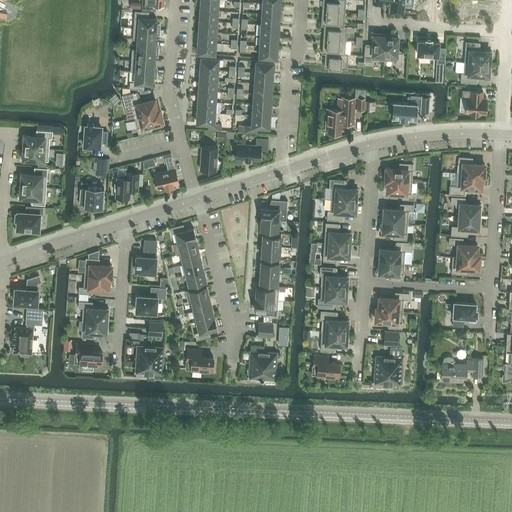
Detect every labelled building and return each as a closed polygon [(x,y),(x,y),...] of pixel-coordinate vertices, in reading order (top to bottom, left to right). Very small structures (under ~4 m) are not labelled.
[(163,0),(142,0),(141,10),(155,11),(155,5),(163,6),(163,0)] [(218,0),(212,0),(200,0),(200,10),(218,11),(218,0)] [(323,11),(345,12),(345,0),(322,0),(323,0),(322,0),(322,5),(324,6),(323,11)] [(372,0),(372,3),(382,3),(383,2),(390,3),(390,10),(394,10),(396,12),(398,13),(400,12),(402,11),(403,11),(404,5),(413,6),(413,0),(372,0)] [(280,15),(280,5),(263,3),(262,14),(280,15)] [(200,10),(199,21),(217,22),(218,11),(200,10)] [(148,11),(135,11),(134,28),(159,30),(160,26),(156,26),(156,24),(157,24),(156,23),(157,18),(147,17),(148,12),(148,11)] [(323,17),(321,16),(320,22),(321,22),(321,25),(324,25),(344,26),(345,12),(323,11),(323,17)] [(279,26),(280,15),(262,14),(261,25),(279,26)] [(217,22),(199,21),(199,31),(216,33),(217,22)] [(278,37),(279,26),(261,25),(261,36),(278,37)] [(324,28),(323,28),(323,33),(325,33),(325,38),(324,38),(324,39),(346,40),(347,26),(344,26),(324,25),(324,28)] [(159,33),(159,30),(134,28),(133,39),(137,39),(138,39),(155,40),(156,32),(159,33)] [(216,33),(199,31),(198,42),(216,43),(216,33)] [(387,36),(382,35),(382,34),(374,33),(373,46),(366,45),(365,45),(364,61),(373,61),(373,59),(383,60),(384,45),(386,45),(387,34),(387,36)] [(390,36),(387,36),(387,34),(386,45),(384,45),(383,60),(396,61),(395,65),(402,66),(403,52),(402,52),(402,53),(397,52),(398,35),(390,34),(390,36)] [(277,48),(278,37),(261,36),(260,47),(277,48)] [(137,39),(136,49),(137,49),(137,50),(158,51),(158,48),(155,48),(155,40),(138,39),(137,39)] [(324,44),(322,44),(322,49),(322,53),(325,53),(325,52),(345,54),(346,40),(324,39),(325,39),(324,44)] [(418,40),(417,54),(420,54),(420,56),(429,57),(430,55),(437,55),(437,62),(444,62),(445,48),(439,47),(439,41),(431,41),(432,39),(425,39),(424,40),(418,40)] [(466,41),(464,61),(489,63),(490,58),(491,58),(492,51),(478,50),(479,42),(466,41)] [(216,43),(198,42),(197,53),(215,54),(216,43)] [(277,48),(260,47),(259,57),(277,58),(277,48)] [(132,60),(154,62),(154,57),(155,57),(155,56),(154,56),(154,54),(158,54),(158,51),(137,50),(137,49),(136,49),(132,49),(132,60)] [(325,56),(324,56),(324,61),(326,61),(326,66),(325,66),(325,67),(347,68),(348,54),(345,54),(325,52),(325,53),(325,56)] [(219,58),(201,57),(200,69),(218,70),(219,58)] [(135,71),(156,73),(157,69),(153,69),(153,67),(154,67),(153,67),(154,62),(132,60),(131,71),(135,71)] [(256,61),(255,73),(273,74),(274,62),(256,61)] [(489,63),(464,61),(464,73),(461,73),(461,82),(476,83),(476,82),(477,74),(490,75),(491,68),(489,68),(489,63)] [(218,70),(200,69),(200,80),(217,81),(218,70)] [(130,81),(130,88),(143,89),(143,88),(143,83),(152,84),(153,78),(153,77),(153,76),(156,76),(156,73),(135,71),(134,82),(130,81)] [(255,73),(255,84),(272,85),(273,74),(255,73)] [(217,81),(200,80),(199,91),(216,92),(217,81)] [(272,85),(255,84),(254,94),(271,96),(272,85)] [(356,89),(355,97),(365,98),(365,90),(356,89)] [(469,113),(481,114),(481,113),(486,113),(486,111),(487,111),(488,101),(484,101),(484,98),(482,98),(483,90),(470,89),(470,90),(463,89),(462,97),(467,97),(466,112),(469,112),(469,113)] [(155,99),(139,103),(137,92),(137,91),(122,94),(125,107),(132,105),(135,117),(149,113),(148,111),(157,109),(155,99)] [(216,92),(199,91),(198,101),(216,103),(216,92)] [(253,105),(271,106),(271,96),(254,94),(253,105)] [(393,102),(393,103),(392,103),(391,104),(390,110),(391,111),(393,111),(392,116),(392,117),(393,117),(400,118),(400,119),(401,119),(407,119),(408,119),(408,118),(415,119),(416,119),(416,118),(417,110),(421,110),(421,111),(420,111),(420,112),(421,112),(421,111),(428,112),(429,112),(429,111),(428,111),(429,97),(430,97),(430,96),(429,96),(422,96),(422,95),(421,95),(421,96),(422,96),(421,99),(417,99),(416,103),(394,102),(394,101),(393,101),(393,102)] [(326,129),(329,129),(329,132),(339,133),(340,130),(343,130),(344,123),(354,124),(355,97),(342,96),(341,99),(342,99),(341,109),(327,108),(326,129)] [(216,103),(198,101),(197,112),(215,113),(216,103)] [(253,105),(252,116),(270,117),(271,106),(253,105)] [(149,113),(135,117),(139,133),(152,130),(151,130),(150,124),(163,121),(160,108),(157,109),(148,111),(149,113)] [(215,113),(197,112),(197,123),(208,123),(208,129),(221,130),(221,124),(214,123),(215,113)] [(270,117),(252,116),(252,126),(245,125),(244,132),(257,132),(257,127),(269,128),(270,117)] [(225,131),(233,130),(233,122),(225,122),(225,131)] [(93,149),(98,149),(99,146),(100,146),(100,143),(107,144),(108,131),(101,130),(101,126),(94,126),(94,123),(87,123),(87,125),(86,125),(85,133),(83,133),(82,142),(85,142),(85,145),(93,146),(93,149)] [(23,135),(22,142),(24,142),(24,147),(49,149),(49,137),(52,137),(52,131),(50,131),(37,130),(37,136),(23,135)] [(217,132),(217,140),(225,141),(225,133),(217,132)] [(123,155),(150,148),(148,142),(144,143),(141,135),(119,141),(123,155)] [(251,160),(260,160),(261,150),(268,150),(268,138),(256,137),(256,145),(237,143),(236,158),(245,159),(251,160)] [(109,157),(119,156),(118,145),(107,146),(109,157)] [(216,170),(218,147),(202,146),(200,169),(216,170)] [(21,159),(48,161),(49,149),(24,147),(23,152),(22,152),(21,159)] [(172,155),(165,157),(168,170),(154,173),(157,188),(165,186),(166,189),(174,187),(173,184),(179,183),(175,168),(172,155)] [(484,177),(485,164),(472,163),(472,157),(459,156),(458,173),(472,174),(472,176),(482,177),(484,177)] [(399,168),(386,168),(385,181),(388,181),(397,181),(397,179),(412,180),(413,163),(400,162),(399,168)] [(20,173),(20,180),(21,180),(21,185),(46,187),(47,168),(34,167),(34,174),(31,174),(20,173)] [(115,183),(114,191),(116,191),(116,197),(130,198),(130,190),(138,190),(139,173),(126,172),(126,178),(117,177),(117,183),(115,183)] [(472,174),(458,173),(457,185),(450,185),(449,194),(465,195),(465,194),(464,194),(465,186),(481,188),(482,177),(472,176),(472,174)] [(346,180),(346,179),(330,178),(329,187),(332,188),(331,199),(356,201),(356,195),(358,196),(358,189),(345,188),(345,180),(346,180)] [(388,181),(387,191),(403,192),(403,198),(402,198),(416,199),(416,193),(411,192),(412,180),(397,179),(397,181),(388,181)] [(45,205),(46,187),(21,185),(21,190),(19,190),(19,197),(32,198),(32,204),(45,205)] [(85,206),(103,208),(104,187),(86,186),(86,188),(81,188),(80,204),(85,204),(85,206)] [(460,216),(469,216),(469,214),(481,215),(479,215),(479,212),(481,212),(481,204),(464,203),(464,198),(465,198),(465,197),(451,196),(451,203),(460,204),(460,216)] [(261,207),(261,219),(279,220),(286,220),(288,200),(272,199),(272,200),(272,208),(261,207)] [(331,199),(330,210),(328,210),(327,219),(343,220),(342,220),(343,212),(357,213),(357,206),(356,206),(356,201),(331,199)] [(417,211),(426,211),(426,201),(417,201),(417,211)] [(382,218),(382,219),(393,220),(393,222),(408,223),(408,210),(413,211),(414,204),(400,203),(400,204),(401,204),(400,209),(383,208),(382,216),(384,216),(384,219),(382,218)] [(43,214),(43,207),(29,206),(29,213),(19,212),(18,213),(17,213),(16,219),(18,219),(18,223),(16,223),(15,231),(26,231),(26,229),(38,230),(40,214),(43,214)] [(469,216),(460,216),(459,226),(452,225),(451,234),(467,236),(467,235),(466,235),(467,227),(480,228),(480,220),(479,220),(479,215),(481,216),(481,215),(469,214),(469,216)] [(261,219),(261,230),(278,231),(279,220),(261,219)] [(408,223),(393,222),(393,220),(382,219),(384,219),(383,224),(382,224),(381,232),(394,233),(394,238),(393,238),(406,239),(408,223)] [(339,223),(326,222),(324,243),(349,244),(350,239),(351,239),(352,232),(338,231),(339,224),(339,223)] [(183,224),(170,227),(172,234),(176,233),(179,242),(179,243),(196,239),(194,228),(184,230),(183,224)] [(281,235),(263,234),(263,245),(280,246),(281,235)] [(477,255),(478,245),(462,244),(462,238),(463,238),(449,237),(449,243),(458,244),(458,256),(467,257),(467,255),(477,255)] [(144,250),(146,250),(146,256),(137,255),(136,271),(156,272),(157,256),(156,256),(157,250),(156,250),(157,240),(145,239),(144,250)] [(179,243),(179,242),(174,244),(177,255),(181,254),(181,253),(198,249),(196,239),(179,243)] [(390,260),(390,262),(404,263),(405,251),(412,251),(413,242),(397,241),(397,242),(397,249),(379,248),(379,256),(380,256),(380,259),(379,259),(390,260)] [(324,243),(323,260),(337,261),(336,261),(337,255),(350,256),(351,250),(349,249),(349,244),(324,243)] [(280,246),(263,245),(262,256),(279,257),(280,246)] [(201,260),(198,249),(181,253),(184,264),(201,260)] [(465,268),(478,268),(479,255),(477,255),(467,255),(467,257),(458,256),(453,255),(452,273),(465,274),(465,273),(465,268)] [(99,258),(86,257),(85,274),(99,275),(99,277),(109,278),(111,278),(112,265),(98,264),(99,259),(99,258)] [(404,263),(390,262),(390,260),(379,259),(380,260),(380,264),(378,264),(378,272),(390,273),(390,279),(403,280),(404,263)] [(203,270),(201,260),(184,264),(186,274),(203,270)] [(279,261),(262,260),(261,271),(278,272),(283,273),(283,268),(279,267),(279,261)] [(348,263),(346,272),(356,273),(357,265),(348,263)] [(336,268),(336,267),(320,266),(320,275),(322,275),(321,286),(346,288),(347,283),(348,283),(349,276),(335,275),(336,268)] [(186,274),(189,285),(207,281),(204,269),(203,270),(186,274)] [(278,272),(261,271),(260,283),(277,284),(278,272)] [(109,278),(99,277),(99,275),(85,274),(84,286),(79,286),(79,293),(92,294),(92,293),(92,288),(108,289),(109,278)] [(41,281),(39,275),(27,279),(29,285),(29,289),(16,288),(16,290),(14,290),(13,296),(15,296),(15,302),(37,304),(38,290),(37,290),(37,283),(41,281)] [(161,278),(161,286),(170,286),(168,278),(161,278)] [(207,285),(185,290),(188,301),(192,300),(209,296),(207,285)] [(257,286),(256,297),(278,299),(279,288),(257,286)] [(346,288),(321,286),(321,298),(318,298),(318,306),(333,308),(333,307),(334,299),(347,300),(348,293),(346,293),(346,288)] [(149,314),(156,315),(157,297),(165,298),(166,288),(151,287),(151,296),(137,295),(136,311),(149,312),(149,314)] [(396,292),(395,298),(379,297),(379,307),(388,308),(388,310),(403,311),(404,299),(408,299),(409,293),(395,292),(396,292)] [(209,296),(192,300),(194,310),(211,306),(209,296)] [(255,297),(254,309),(264,310),(264,315),(264,316),(277,316),(278,299),(256,297),(255,297)] [(79,301),(78,307),(83,308),(82,320),(87,320),(97,321),(97,319),(107,319),(107,316),(108,316),(109,309),(91,307),(92,302),(92,301),(79,301)] [(478,310),(476,310),(476,303),(454,301),(452,325),(463,326),(464,317),(475,318),(475,316),(477,316),(478,310)] [(212,306),(194,310),(197,321),(214,317),(212,306)] [(379,307),(376,307),(375,320),(389,321),(389,326),(388,326),(388,327),(402,328),(403,311),(388,310),(388,308),(379,307)] [(13,336),(13,341),(14,342),(13,352),(21,352),(21,355),(29,356),(29,353),(31,353),(33,328),(34,328),(35,324),(42,324),(43,309),(27,308),(26,323),(27,323),(27,327),(15,326),(15,336),(13,336)] [(337,311),(321,310),(321,319),(323,319),(322,331),(347,332),(347,327),(349,327),(349,320),(336,319),(336,312),(337,312),(337,311)] [(200,332),(195,333),(196,339),(209,336),(208,330),(217,328),(215,317),(214,317),(197,321),(200,332)] [(106,324),(106,320),(107,319),(97,319),(97,321),(87,320),(86,330),(82,330),(81,337),(94,337),(95,337),(94,337),(94,331),(107,332),(108,324),(106,324)] [(259,322),(258,329),(272,330),(272,323),(259,322)] [(258,329),(258,336),(271,337),(272,330),(258,329)] [(347,332),(322,331),(321,350),(334,351),(334,350),(334,343),(348,344),(348,338),(346,337),(347,332)] [(93,366),(102,366),(103,355),(102,355),(102,351),(90,350),(90,344),(76,343),(75,362),(80,362),(79,364),(80,364),(80,363),(82,364),(82,363),(88,364),(93,364),(93,366)] [(148,373),(150,346),(137,345),(135,371),(135,372),(136,372),(148,373)] [(248,376),(248,377),(249,377),(262,378),(264,351),(264,345),(259,345),(258,350),(250,350),(249,376),(248,376)] [(150,346),(148,373),(161,373),(161,374),(162,374),(162,373),(164,346),(150,346)] [(191,370),(192,370),(192,369),(205,370),(204,372),(214,372),(214,361),(213,361),(213,357),(201,356),(202,350),(187,349),(187,359),(186,368),(191,368),(191,370)] [(276,352),(264,351),(262,378),(275,379),(276,379),(276,378),(277,352),(276,352)] [(331,377),(340,378),(341,367),(339,367),(340,362),(328,362),(328,355),(314,354),(313,374),(317,374),(317,375),(318,375),(320,375),(326,375),(326,376),(331,376),(331,377)] [(387,383),(389,356),(376,355),(374,381),(374,382),(375,382),(383,383),(384,383),(387,383)] [(403,357),(389,356),(387,383),(391,383),(392,383),(400,384),(401,384),(401,383),(403,357)] [(473,357),(473,364),(454,363),(454,362),(453,358),(453,357),(449,356),(448,356),(445,357),(444,358),(442,361),(442,363),(441,380),(462,381),(462,377),(466,377),(466,374),(482,375),(483,358),(473,357)]
